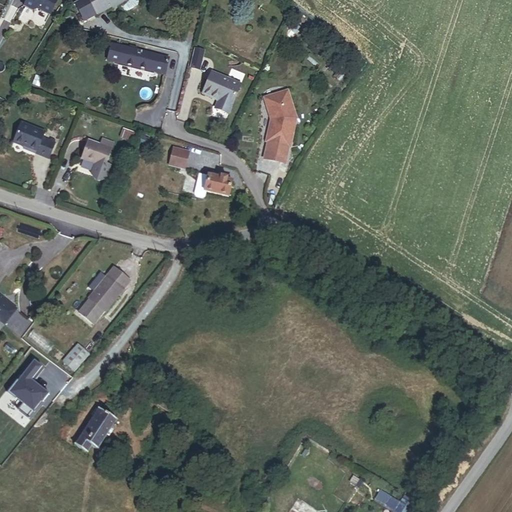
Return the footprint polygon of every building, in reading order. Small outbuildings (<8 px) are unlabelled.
[(39,9),(50,15),(56,0),(27,0),(25,6),(34,11),(39,9)] [(139,2),(137,0),(82,0),(75,4),(84,21),(96,14),(97,15),(113,7),(113,8),(118,5),(122,11),(125,12),(138,6),(139,2)] [(295,34),(300,26),(295,23),(289,31),(295,34)] [(165,76),(169,60),(112,45),(108,62),(165,76)] [(338,79),(344,72),(340,69),(334,77),(338,79)] [(228,115),(240,85),(212,73),(203,94),(218,101),(214,109),(228,115)] [(296,119),(288,91),(264,98),(271,120),(266,142),(290,147),(296,119)] [(55,144),(43,139),(45,132),(22,124),(14,145),(25,149),(36,153),(35,156),(49,161),(55,144)] [(133,136),(123,132),(121,140),(130,143),(133,136)] [(100,146),(89,142),(82,160),(96,165),(93,173),(93,177),(95,181),(100,183),(104,181),(107,178),(110,169),(106,167),(114,145),(102,141),(100,146)] [(185,171),(189,155),(174,151),(170,167),(185,171)] [(229,199),(233,182),(228,181),(228,178),(221,177),(221,179),(208,177),(208,178),(199,176),(194,196),(196,199),(202,201),(205,199),(206,194),(229,199)] [(95,327),(127,288),(131,283),(115,269),(107,279),(101,274),(89,289),(95,293),(78,313),(95,327)] [(0,322),(5,326),(17,311),(0,295),(0,322)] [(61,368),(74,378),(88,359),(76,349),(61,368)] [(33,360),(8,393),(22,404),(18,410),(28,418),(42,401),(43,402),(49,394),(38,385),(37,386),(34,383),(34,382),(44,369),(33,360)] [(168,395),(162,404),(182,417),(188,409),(168,395)] [(96,449),(102,453),(123,423),(104,410),(75,450),(89,459),(96,449)]
